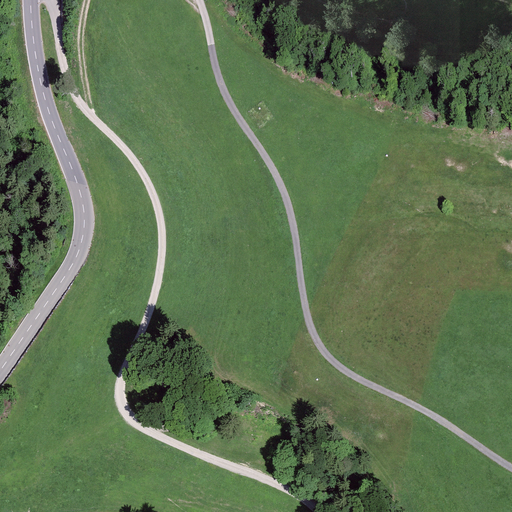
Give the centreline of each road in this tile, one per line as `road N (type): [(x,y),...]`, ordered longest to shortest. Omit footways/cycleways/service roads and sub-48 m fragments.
road 1 (track): [(50,0),(73,91),(131,155),(159,213),(161,266),(121,376),(125,411),(144,428),(293,492),(320,511)]
road 2 (track): [(200,0),(223,90),(291,216),(318,343),(346,372),(441,420),(511,469)]
road 3 (tertiary): [(31,0),(44,95),(83,203),(84,229),(70,269),(0,375)]
